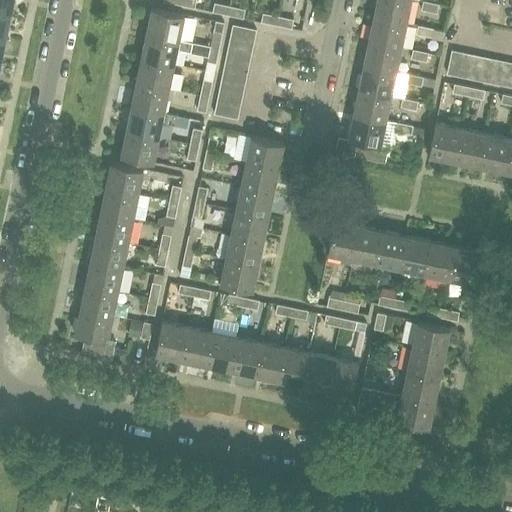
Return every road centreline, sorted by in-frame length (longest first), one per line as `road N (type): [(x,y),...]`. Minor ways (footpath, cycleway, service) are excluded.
road 1 (unclassified): [(511,494),(0,393)]
road 2 (residential): [(0,306),(63,0)]
road 3 (residential): [(313,137),(343,0)]
